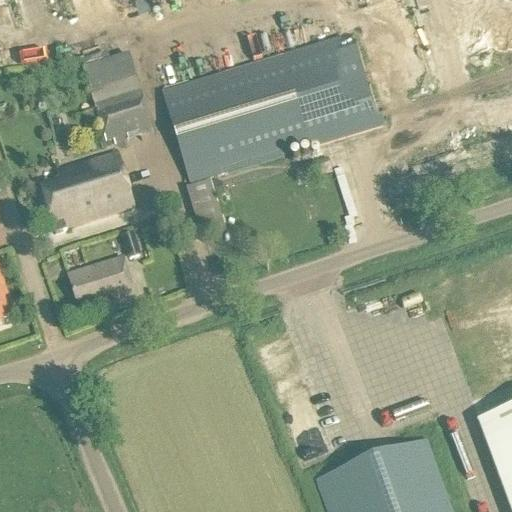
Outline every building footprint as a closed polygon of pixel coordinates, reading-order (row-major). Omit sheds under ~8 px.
[(284,62),(163,99),(191,189),(311,153),(367,136),(385,131),(384,128),(358,40),(284,62)] [(115,151),(155,138),(130,60),(84,75),(107,149),(114,147),(115,151)] [(136,213),(120,160),(57,178),(62,186),(41,192),(53,233),(52,233),(55,239),(67,236),(67,233),(136,213)] [(221,186),(211,189),(215,203),(226,199),(221,186)] [(202,242),(226,234),(215,203),(211,189),(210,187),(186,194),(202,242)] [(130,265),(142,262),(136,240),(124,244),(130,265)] [(136,301),(125,264),(93,274),(68,281),(78,311),(111,301),(113,308),(136,301)] [(0,329),(15,324),(0,274),(0,329)] [(511,511),(511,415),(480,428),(510,511),(511,511)] [(318,486),(327,511),(451,511),(428,446),(318,486)]
